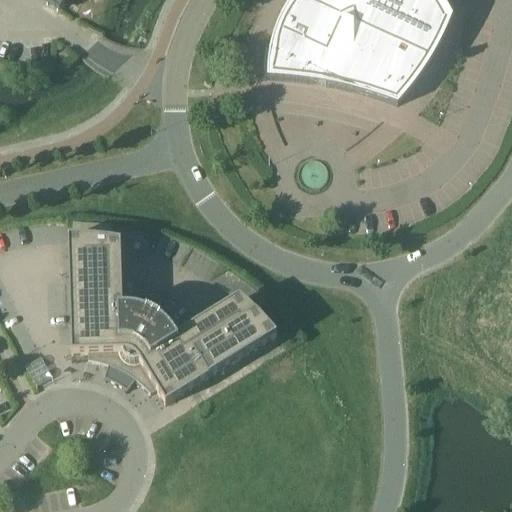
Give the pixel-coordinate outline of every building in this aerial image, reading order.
[(32,0),(55,14),(63,0),(32,0)] [(291,0),(280,18),(266,51),(262,89),(313,93),(354,101),(396,115),(420,86),(428,74),(442,49),(451,29),(433,0),(291,0)] [(61,63),(68,60),(65,53),(57,56),(61,63)] [(324,173),(303,158),(292,174),(313,188),(324,173)] [(150,398),(156,393),(166,409),(277,341),(238,302),(182,336),(167,320),(155,312),(132,305),(121,305),(118,263),(117,246),(66,243),(67,260),(69,326),(69,342),(70,356),(87,357),(87,364),(98,365),(108,368),(104,381),(126,393),(134,382),(142,389),(150,398)]
